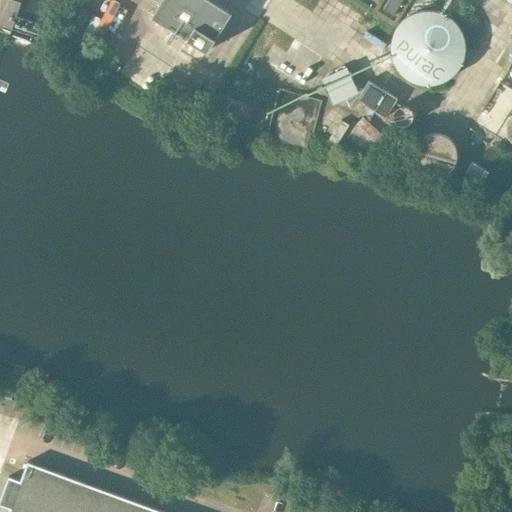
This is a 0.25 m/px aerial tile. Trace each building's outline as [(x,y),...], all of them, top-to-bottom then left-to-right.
[(97,0),(92,15),(112,22),(119,0),(97,0)] [(231,13),(210,0),(161,0),(151,17),(207,52),(231,13)] [(390,0),(384,10),(393,16),(403,0),(390,0)] [(455,52),(455,46),(455,40),(453,34),(449,27),(446,22),(441,19),(435,15),(429,13),(423,13),(416,13),(409,15),(403,19),(398,22),(395,26),(392,32),(390,38),(389,45),(389,52),(391,58),(395,66),(398,70),(404,74),(409,77),(414,78),(421,79),(428,79),(435,77),(440,74),(446,70),(449,65),(453,58),(455,52)] [(316,57),(299,47),(294,56),(274,44),(265,58),(302,80),(316,57)] [(325,77),(336,102),(360,92),(349,66),(325,77)] [(385,117),(397,98),(368,80),(356,99),(385,117)] [(511,113),(511,114),(505,115),(502,116),(498,119),(494,125),(493,132),(494,138),(495,141),(498,145),(503,148),(509,150),(511,149),(511,113)] [(454,160),(450,133),(424,137),(428,164),(454,160)] [(0,502),(10,506),(7,511),(163,511),(26,462),(21,477),(8,472),(0,493),(0,502)]
